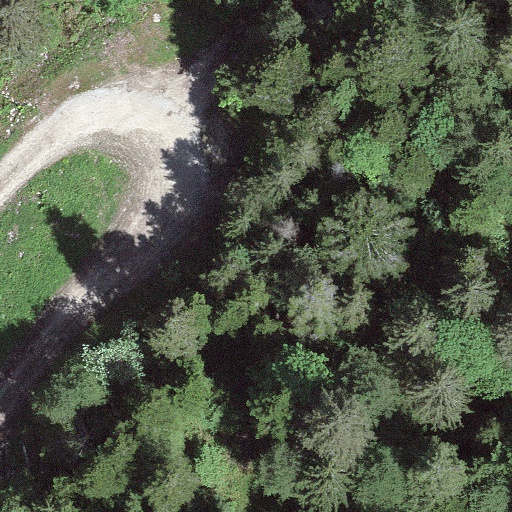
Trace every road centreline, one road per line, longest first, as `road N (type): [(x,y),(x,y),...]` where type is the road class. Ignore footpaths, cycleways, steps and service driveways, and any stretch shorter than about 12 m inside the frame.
road 1 (track): [(0,414),(81,302),(169,203),(181,154),(167,127),(139,111),(114,109),(45,141),(0,188)]
road 2 (track): [(139,111),(269,0)]
